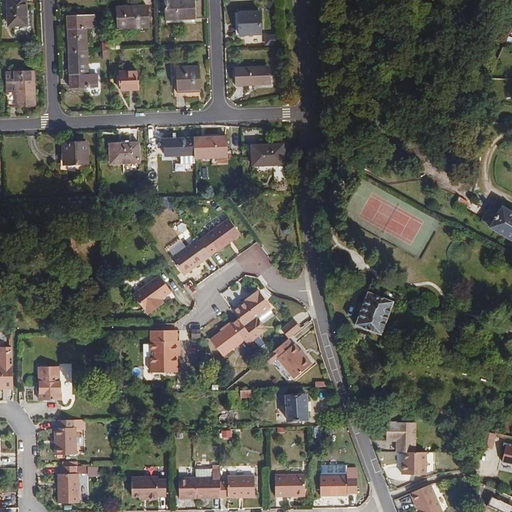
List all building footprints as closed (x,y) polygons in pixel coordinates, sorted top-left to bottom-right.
[(29,27),(27,0),(10,0),(12,28),(29,27)] [(194,17),(193,0),(163,0),(165,18),(194,17)] [(149,27),(148,6),(117,8),(118,28),(149,27)] [(88,29),(97,28),(97,14),(70,16),(71,53),(89,52),(88,29)] [(264,37),(262,14),(237,16),(237,28),(242,28),(243,38),(264,37)] [(89,74),(89,52),(71,53),(72,90),(100,88),(100,73),(89,74)] [(202,90),(201,63),(176,64),(177,91),(202,90)] [(270,86),(269,69),(236,71),(237,88),(270,86)] [(141,88),(141,70),(122,71),(122,75),(118,76),(118,85),(122,85),(122,89),(141,88)] [(36,107),(34,73),(15,74),(17,108),(36,107)] [(229,159),(228,140),(215,140),(215,136),(204,137),(204,141),(194,141),(196,158),(196,161),(229,159)] [(141,165),(139,144),(130,145),(130,141),(121,142),(121,145),(111,146),(112,166),(141,165)] [(196,158),(194,141),(168,143),(168,159),(196,158)] [(91,165),(90,146),(66,147),(66,156),(62,156),(63,168),(67,168),(67,166),(91,165)] [(287,166),(286,146),(254,147),(254,167),(287,166)] [(511,244),(511,212),(503,207),(503,208),(496,205),(484,226),(490,229),(489,231),(511,244)] [(221,251),(242,236),(230,220),(209,235),(221,251)] [(212,257),(199,239),(172,259),(183,274),(196,265),(197,267),(212,257)] [(185,275),(197,267),(196,265),(183,274),(185,275)] [(163,300),(173,292),(161,277),(135,296),(150,315),(163,306),(160,302),(163,300)] [(267,332),(257,320),(271,309),(259,292),(246,301),(247,303),(233,312),(238,319),(254,341),(267,332)] [(385,328),(393,305),(366,295),(353,331),(381,341),(385,328)] [(254,341),(238,319),(231,325),(232,350),(245,341),(248,344),(254,341)] [(289,340),(301,330),(293,320),(281,331),(289,340)] [(232,350),(231,325),(209,341),(221,358),(232,350)] [(202,340),(201,331),(193,331),(193,340),(202,340)] [(181,358),(181,343),(178,343),(177,333),(151,333),(152,375),(178,374),(177,358),(181,358)] [(314,365),(296,346),(294,347),(289,340),(273,354),(295,379),(314,365)] [(13,391),(12,354),(0,354),(0,369),(0,368),(0,390),(2,390),(2,391),(13,391)] [(60,387),(60,370),(39,370),(40,404),(62,403),(62,387),(60,387)] [(252,392),(241,393),(241,401),(252,401),(252,392)] [(286,393),(277,393),(277,417),(285,417),(286,393)] [(311,424),(310,398),(287,398),(288,426),(311,424)] [(76,456),(76,429),(84,429),(84,422),(58,422),(58,429),(57,429),(57,446),(56,446),(56,456),(76,456)] [(413,452),(413,423),(385,423),(385,434),(385,441),(395,441),(395,452),(405,452),(413,452)] [(504,423),(502,433),(509,435),(511,424),(504,423)] [(491,450),(495,435),(484,433),(480,448),(491,450)] [(511,446),(504,445),(502,453),(505,454),(503,464),(511,465),(511,446)] [(405,461),(402,461),(402,466),(402,475),(427,474),(426,452),(413,452),(405,452),(405,461)] [(89,465),(88,476),(99,477),(99,466),(89,465)] [(347,478),(347,468),(347,467),(320,468),(320,478),(347,478)] [(79,504),(79,475),(79,468),(76,468),(60,468),(61,475),(59,475),(58,479),(58,504),(79,504)] [(357,493),(357,468),(347,468),(347,478),(320,478),(320,498),(348,498),(348,493),(357,493)] [(221,500),(221,485),(221,469),(213,469),(213,471),(213,479),(198,479),(196,479),(196,499),(221,500)] [(213,479),(213,471),(198,471),(198,479),(213,479)] [(305,499),(305,476),(275,476),(275,499),(305,499)] [(166,498),(167,477),(139,478),(139,496),(154,495),(154,498),(166,498)] [(196,499),(196,479),(179,479),(179,499),(188,499),(188,487),(195,487),(195,499),(196,499)] [(254,498),(255,479),(227,479),(227,485),(221,485),(221,500),(239,500),(240,498),(254,498)] [(410,496),(417,511),(420,511),(441,511),(431,487),(410,496)] [(511,511),(511,505),(488,494),(482,508),(491,511),(511,511)]
